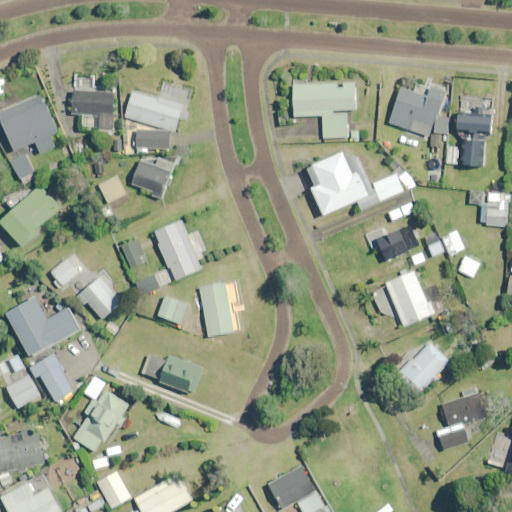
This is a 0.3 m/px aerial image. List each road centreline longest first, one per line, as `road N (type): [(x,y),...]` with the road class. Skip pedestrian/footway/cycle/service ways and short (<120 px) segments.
road 1 (residential): [(301,254),(344,351),(342,375),(329,401),(277,437),(253,431),(249,413),(282,334),(270,269)]
road 2 (residential): [(511,58),(248,37)]
road 3 (residential): [(274,0),(511,17)]
road 4 (residential): [(178,30),(94,31),(0,55)]
road 5 (residential): [(236,185),(213,36)]
road 6 (residential): [(248,37),(267,172)]
